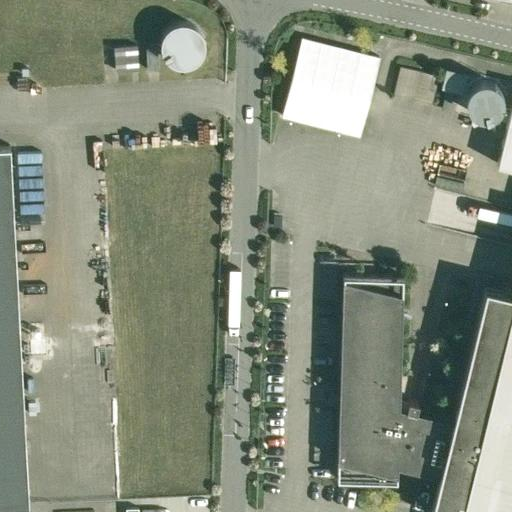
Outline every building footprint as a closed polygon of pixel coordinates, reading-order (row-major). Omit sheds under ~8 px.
[(161,23),(171,49),(179,46),(183,56),(210,46),(197,10),(161,23)] [(138,69),(136,43),(114,45),(116,71),(138,69)] [(158,68),(157,46),(146,47),(147,68),(158,68)] [(440,100),(446,70),(405,62),(399,92),(440,100)] [(450,66),(447,83),(475,87),(471,109),(505,114),(511,76),(450,66)] [(424,475),(419,474),(411,505),(425,509),(433,478),(430,477),(431,472),(438,474),(430,510),(435,511),(511,511),(511,99),(497,162),(511,166),(511,290),(485,284),(452,418),(416,409),(419,401),(409,398),(406,407),(400,405),(403,275),(343,273),(339,392),(331,390),(328,403),(339,405),(337,478),(397,480),(398,464),(425,471),(424,475)] [(0,504),(29,503),(10,144),(0,144),(0,504)] [(49,324),(34,326),(36,338),(50,336),(49,324)]
